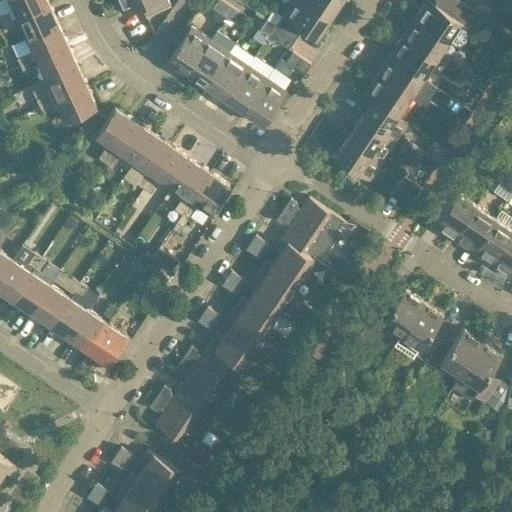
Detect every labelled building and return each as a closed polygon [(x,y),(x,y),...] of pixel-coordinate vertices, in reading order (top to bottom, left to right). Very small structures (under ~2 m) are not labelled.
[(48,1),(47,0),(10,0),(17,16),(48,1)] [(171,3),(169,0),(117,0),(123,12),(141,4),(146,14),(171,3)] [(223,12),(229,2),(225,0),(216,0),(213,5),(223,12)] [(316,36),(329,16),(305,0),(291,0),(276,22),(296,36),(302,26),(316,36)] [(305,0),(329,16),(340,0),(305,0)] [(440,0),(438,3),(433,0),(425,0),(415,15),(453,41),(454,40),(459,41),(464,40),(467,36),(466,31),(463,27),(466,23),(473,12),(455,0),(440,0)] [(58,22),(48,1),(17,16),(27,36),(58,22)] [(233,19),(239,9),(229,2),(223,12),(233,19)] [(0,13),(0,19),(1,23),(13,18),(9,9),(0,13)] [(453,41),(415,15),(402,34),(436,57),(448,39),(453,42),(453,41)] [(269,33),(276,22),(267,16),(260,27),(269,33)] [(17,25),(13,18),(1,23),(5,30),(17,25)] [(67,43),(58,22),(27,36),(37,57),(67,43)] [(296,36),(276,22),(269,33),(289,46),(296,36)] [(187,71),(210,37),(191,24),(168,58),(187,71)] [(229,50),(230,50),(236,42),(217,29),(211,37),(210,37),(187,71),(206,83),(229,50)] [(436,57),(402,34),(389,53),(423,76),(436,57)] [(77,63),(67,43),(37,57),(46,78),(77,63)] [(295,65),(302,55),(293,49),(286,59),(295,65)] [(225,96),(248,62),(230,50),(229,50),(206,83),(225,96)] [(17,57),(21,64),(32,59),(29,51),(17,57)] [(423,76),(389,53),(376,72),(410,95),(423,76)] [(304,71),(311,61),(302,55),(295,65),(304,71)] [(449,56),(444,63),(458,72),(462,65),(449,56)] [(36,67),(32,59),(21,64),(24,72),(36,67)] [(244,109),(267,75),(248,62),(225,96),(244,109)] [(56,98),(87,84),(77,63),(46,78),(52,90),(56,98)] [(458,72),(444,63),(439,70),(453,79),(458,72)] [(410,95),(376,72),(363,91),(373,98),(397,114),(398,113),(410,95)] [(286,88),(270,77),(267,75),(244,109),(263,122),(286,88)] [(97,106),(87,84),(56,98),(59,106),(66,120),(97,106)] [(36,98),(40,106),(51,100),(48,92),(36,98)] [(423,94),(418,101),(432,110),(437,103),(423,94)] [(373,98),(361,117),(394,139),(407,120),(398,113),(397,114),(373,98)] [(55,108),(51,100),(40,106),(43,113),(55,108)] [(432,110),(418,101),(414,107),(427,117),(432,110)] [(115,147),(134,119),(115,106),(96,134),(115,147)] [(394,139),(361,117),(348,135),(382,158),(394,139)] [(134,160),(153,132),(134,119),(115,147),(134,160)] [(153,173),(172,145),(153,132),(134,160),(153,173)] [(6,134),(0,136),(0,166),(18,157),(6,134)] [(382,158),(348,135),(335,155),(368,178),(382,158)] [(407,138),(402,145),(416,154),(420,147),(407,138)] [(172,185),(191,157),(172,145),(153,173),(172,185)] [(416,154),(402,145),(398,152),(411,161),(416,154)] [(106,162),(113,151),(106,146),(103,150),(99,157),(106,162)] [(113,167),(120,156),(113,151),(106,162),(113,167)] [(191,198),(210,170),(191,157),(172,185),(191,198)] [(484,165),(496,174),(501,166),(489,158),(484,165)] [(511,173),(501,166),(496,174),(501,177),(499,181),(511,189),(511,173)] [(191,198),(188,202),(181,213),(182,213),(176,221),(183,226),(198,203),(211,211),(230,183),(210,170),(191,198)] [(143,187),(151,177),(143,172),(136,182),(143,187)] [(403,173),(389,192),(399,199),(413,179),(403,173)] [(151,192),(158,181),(151,177),(143,187),(151,192)] [(453,237),(476,203),(457,190),(434,223),(453,237)] [(291,197),(283,208),(334,241),(341,229),(338,227),(343,219),(347,222),(347,221),(309,195),(301,208),(298,205),(297,201),(291,197)] [(181,213),(188,202),(181,197),(174,208),(181,213)] [(472,249),(495,216),(476,203),(453,237),(472,249)] [(283,208),(276,218),(282,222),(287,221),(290,224),(282,235),(314,257),(315,258),(320,261),(321,260),(317,258),(323,250),(326,252),(334,241),(283,208)] [(491,262),(511,231),(511,226),(495,216),(472,249),(491,262)] [(511,231),(491,262),(511,275),(511,273),(511,231)] [(268,242),(256,234),(251,241),(263,249),(268,242)] [(282,235),(274,248),(280,252),(276,257),(301,275),(303,276),(315,258),(314,257),(282,235)] [(263,249),(251,241),(246,248),(258,256),(263,249)] [(178,259),(159,246),(151,257),(170,270),(178,259)] [(0,275),(13,257),(0,248),(0,275)] [(35,266),(42,255),(35,250),(27,261),(35,266)] [(42,270),(49,260),(42,255),(35,266),(42,270)] [(0,289),(13,298),(32,270),(13,257),(0,275),(0,289)] [(266,259),(258,271),(289,293),(291,294),(303,276),(301,275),(276,257),(272,263),(266,259)] [(148,263),(140,274),(160,288),(167,276),(148,263)] [(244,278),(232,269),(227,277),(239,285),(244,278)] [(32,311),(51,283),(32,270),(13,298),(32,311)] [(258,271),(250,283),(256,287),(252,293),(277,310),(279,311),(291,294),(289,293),(258,271)] [(72,291),(80,281),(72,276),(65,286),(72,291)] [(239,285),(227,277),(222,284),(234,292),(239,285)] [(80,296),(87,285),(80,281),(72,291),(80,296)] [(51,323),(70,295),(51,283),(32,311),(51,323)] [(401,333),(424,299),(404,286),(392,304),(382,297),(367,320),(368,320),(358,335),(368,342),(378,327),(385,332),(390,325),(401,333)] [(242,295),(234,307),(265,328),(267,329),(279,311),(277,310),(252,293),(248,299),(242,295)] [(70,336),(89,308),(70,295),(51,323),(70,336)] [(431,330),(443,312),(424,299),(401,333),(394,343),(412,356),(415,352),(426,359),(441,337),(431,330)] [(110,317),(117,306),(110,301),(103,312),(110,317)] [(220,314),(208,305),(203,312),(215,321),(220,314)] [(234,307),(225,319),(231,323),(228,328),(253,346),(255,347),(267,329),(265,328),(234,307)] [(89,349),(108,321),(89,308),(70,336),(89,349)] [(215,321),(203,312),(198,319),(210,328),(215,321)] [(108,362),(127,334),(108,321),(89,349),(108,362)] [(460,372),(482,339),(463,326),(451,344),(441,337),(426,359),(443,371),(448,365),(460,372)] [(217,330),(209,342),(241,364),(243,365),(255,347),(253,346),(228,328),(223,335),(217,330)] [(502,352),(482,339),(460,372),(461,373),(452,385),(470,397),(473,391),(484,399),(486,397),(499,377),(489,370),(502,352)] [(191,344),(184,355),(233,388),(241,376),(238,374),(243,366),(246,369),(247,368),(243,365),(241,364),(209,342),(201,355),(198,352),(197,348),(191,344)] [(184,355),(176,365),(182,369),(187,368),(190,371),(182,382),(217,405),(222,398),(225,400),(233,388),(184,355)] [(499,377),(486,397),(488,398),(487,400),(499,408),(507,395),(509,383),(499,377)] [(164,383),(157,394),(207,428),(214,416),(211,414),(216,406),(220,409),(220,408),(217,405),(182,382),(174,394),(171,392),(170,387),(164,383)] [(157,394),(149,405),(155,409),(160,408),(163,410),(155,423),(193,448),(194,447),(190,445),(195,437),(199,440),(207,428),(157,394)] [(121,445),(116,453),(128,461),(133,454),(121,445)] [(147,447),(139,459),(145,463),(141,469),(169,488),(181,470),(180,469),(147,447)] [(12,473),(17,464),(0,452),(0,474),(4,468),(12,473)] [(128,461),(116,453),(111,460),(123,468),(128,461)] [(169,488),(141,469),(137,475),(131,471),(123,483),(157,506),(169,488)] [(109,490),(97,481),(92,488),(104,497),(109,490)] [(123,483),(114,495),(120,499),(117,505),(127,511),(152,511),(157,506),(123,483)] [(104,497),(92,488),(87,495),(99,504),(104,497)]
